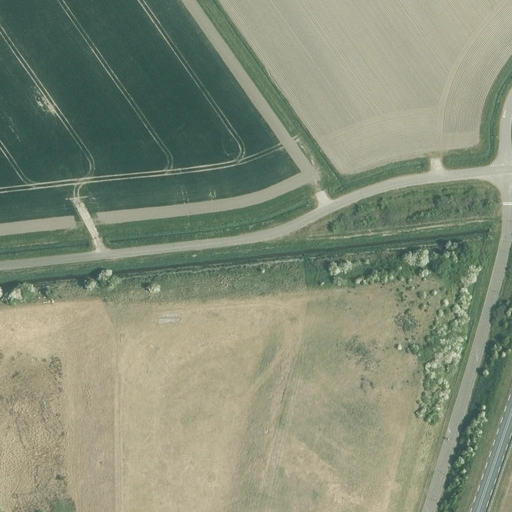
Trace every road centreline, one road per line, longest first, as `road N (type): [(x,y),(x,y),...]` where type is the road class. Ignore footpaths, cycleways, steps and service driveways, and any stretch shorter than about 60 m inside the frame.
road 1 (unclassified): [(507,170),(370,190),(268,234),(0,265)]
road 2 (unclassified): [(427,511),(502,254),(507,170)]
